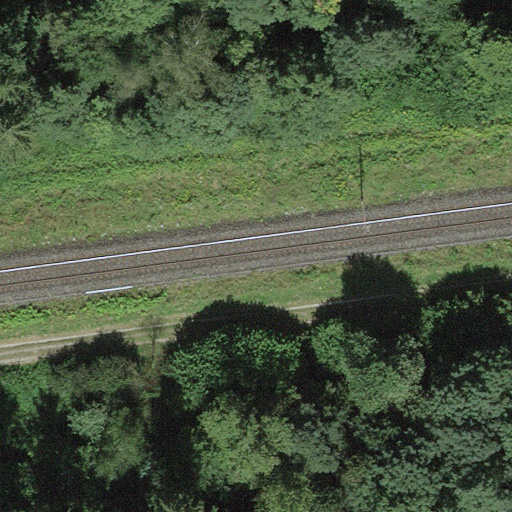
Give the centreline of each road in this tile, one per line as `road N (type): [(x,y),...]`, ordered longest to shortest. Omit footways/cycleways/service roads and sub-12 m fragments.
road 1 (track): [(511,165),(0,230)]
road 2 (track): [(0,353),(511,288)]
